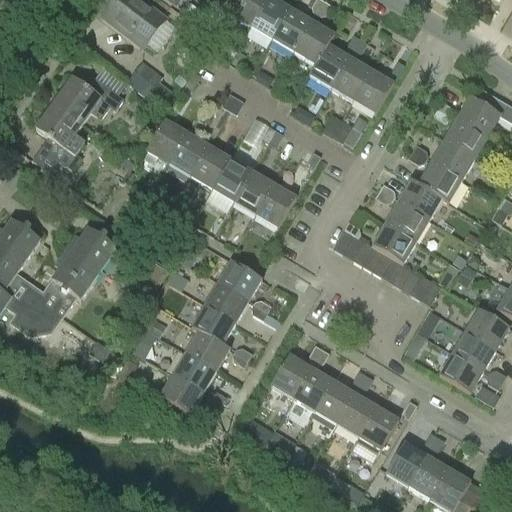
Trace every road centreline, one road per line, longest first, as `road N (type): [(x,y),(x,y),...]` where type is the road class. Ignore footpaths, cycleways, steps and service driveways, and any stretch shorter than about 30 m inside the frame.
road 1 (residential): [(366,174),(327,239),(323,264),(385,314),(399,378),(501,436),(511,432)]
road 2 (residential): [(366,174),(217,83)]
road 3 (residential): [(447,45),(366,174)]
